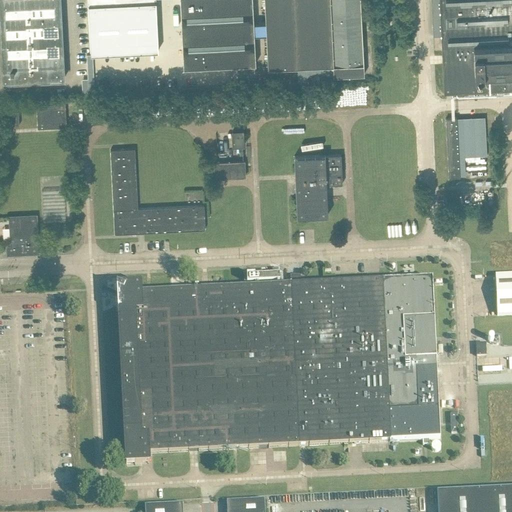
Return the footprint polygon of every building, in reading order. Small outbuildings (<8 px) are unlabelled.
[(0,0),(0,36),(2,82),(64,79),(59,0),(0,0)] [(87,0),(89,33),(157,30),(155,0),(87,0)] [(179,0),(183,67),(255,64),(252,0),(179,0)] [(264,0),(268,69),(299,67),(333,65),(334,76),(364,74),(360,0),(264,0)] [(511,0),(432,0),(434,36),(442,36),(443,64),(445,90),(447,90),(454,90),(468,89),(479,88),(487,88),(497,88),(511,86),(511,0)] [(65,101),(37,102),(38,127),(67,126),(65,101)] [(18,111),(4,111),(5,126),(19,125),(18,111)] [(457,117),(446,118),(449,177),(467,176),(466,157),(480,156),(486,155),(485,116),(478,117),(457,117)] [(233,132),(233,147),(244,146),(244,131),(233,132)] [(111,149),(115,233),(205,229),(204,205),(137,207),(135,148),(111,149)] [(339,155),(323,156),(323,155),(294,157),(297,217),(326,216),(325,185),(341,184),(339,155)] [(245,161),(235,162),(214,163),(215,178),(246,177),(245,161)] [(38,239),(37,215),(19,216),(9,216),(11,247),(8,247),(8,253),(21,253),(21,250),(38,249),(38,239)] [(280,274),(247,275),(247,282),(280,281),(280,274)] [(497,316),(511,315),(511,274),(495,275),(497,316)] [(432,279),(388,282),(291,286),(299,447),(440,440),(432,279)] [(141,294),(140,285),(117,286),(126,464),(150,463),(150,455),(299,447),(291,286),(141,294)] [(476,344),(477,357),(486,356),(485,343),(476,344)] [(511,511),(511,488),(437,492),(437,511),(511,511)] [(265,511),(265,500),(227,502),(227,511),(265,511)]
